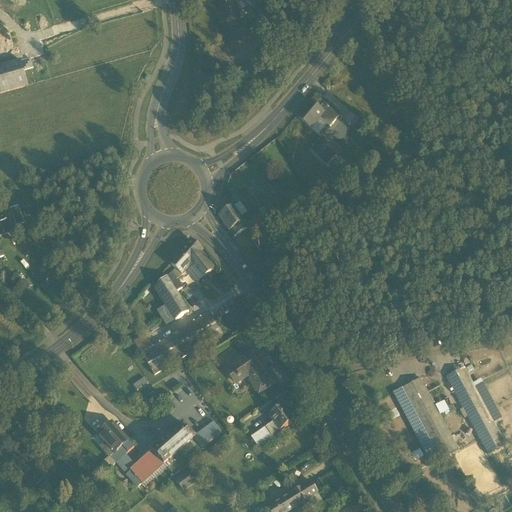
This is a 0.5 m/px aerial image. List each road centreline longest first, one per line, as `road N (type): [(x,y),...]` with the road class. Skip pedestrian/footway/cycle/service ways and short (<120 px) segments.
road 1 (tertiary): [(197,216),(308,362),(395,511)]
road 2 (secondary): [(203,173),(291,99),(374,0)]
road 3 (track): [(301,382),(511,340)]
road 4 (residential): [(0,61),(35,50),(64,28),(161,0)]
road 5 (secondary): [(56,350),(96,317),(136,265),(156,222)]
road 6 (tertiary): [(161,157),(156,121),(177,57),(175,0)]
